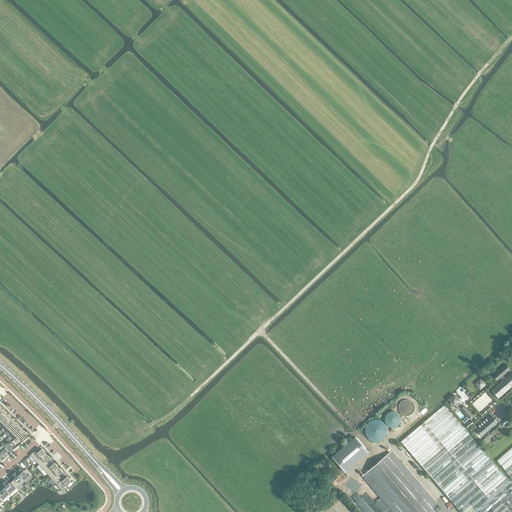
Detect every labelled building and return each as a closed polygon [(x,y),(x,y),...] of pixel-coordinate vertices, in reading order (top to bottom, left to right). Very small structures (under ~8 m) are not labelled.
[(465,361),(472,370),(478,364),(471,356),(465,361)] [(491,390),(498,398),(511,385),(511,372),(505,378),(503,375),(510,369),(506,365),(493,376),(497,380),(500,378),(502,380),(491,390)] [(475,383),(480,389),(485,385),(480,379),(475,383)] [(450,399),(449,400),(453,404),(454,404),(459,410),(460,409),(468,417),(462,422),(468,428),(474,424),(469,419),(473,416),(471,414),(471,413),(464,405),(463,406),(458,401),(459,400),(455,396),(454,395),(450,399)] [(511,511),(511,484),(444,405),(401,441),(460,511),(486,511),(491,508),(493,511),(511,511)] [(490,414),(475,428),(482,435),(497,422),(490,414)] [(0,423),(0,424),(3,427),(12,419),(8,415),(0,423)] [(3,427),(7,431),(15,422),(12,419),(3,427)] [(11,435),(19,426),(15,422),(7,431),(11,435)] [(23,430),(19,426),(11,435),(15,439),(23,430)] [(15,439),(19,443),(23,439),(24,439),(26,437),(25,437),(27,434),(23,430),(15,439)] [(343,469),(366,450),(355,437),(332,457),(343,469)] [(2,444),(0,446),(0,449),(5,455),(9,451),(2,444)] [(511,447),(496,460),(511,478),(511,447)] [(36,450),(30,455),(37,462),(46,454),(44,452),(42,449),(38,452),(36,450)] [(431,511),(439,506),(391,451),(362,476),(393,511),(431,511)] [(48,456),(46,454),(37,462),(39,465),(36,467),(40,471),(43,469),(49,464),(47,462),(51,458),(48,455),(48,456)] [(43,469),(41,471),(45,476),(47,474),(49,476),(59,468),(57,466),(54,463),(50,466),(49,464),(43,469)] [(20,467),(16,472),(24,481),(32,474),(27,469),(24,471),(20,467)] [(60,469),(59,468),(49,476),(55,483),(61,478),(59,476),(63,472),(60,469)] [(12,482),(17,488),(24,481),(16,472),(11,476),(14,480),(12,482)] [(63,480),(61,478),(55,483),(62,490),(67,486),(70,483),(71,482),(69,480),(70,480),(67,477),(63,480)] [(1,485),(10,494),(17,488),(12,482),(9,484),(6,480),(1,485)] [(0,498),(2,501),(10,494),(1,485),(0,485),(0,498)]
